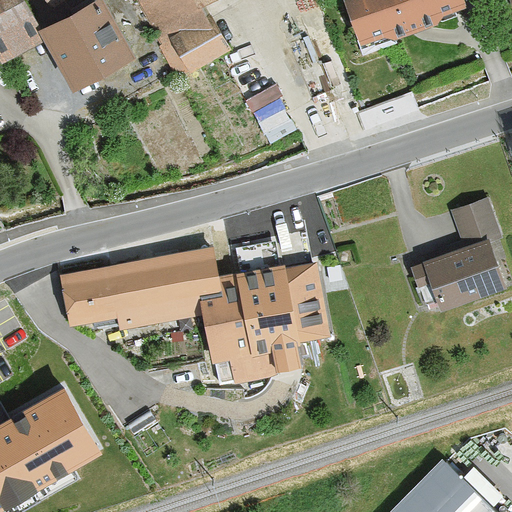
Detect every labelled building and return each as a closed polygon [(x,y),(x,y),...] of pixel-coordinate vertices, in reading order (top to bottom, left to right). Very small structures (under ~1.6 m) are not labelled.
[(0,0),(0,54),(3,60),(46,36),(40,27),(25,0),(0,0)] [(46,36),(73,86),(133,53),(103,0),(88,0),(40,27),(46,36)] [(161,47),(179,77),(231,46),(212,14),(207,17),(200,5),(207,0),(48,0),(51,4),(58,0),(140,0),(166,44),(161,47)] [(436,15),(465,4),(463,0),(346,0),(361,40),(389,30),(392,36),(438,20),(436,15)] [(413,263),(425,300),(439,296),(442,305),(505,284),(489,238),(413,263)] [(221,298),(217,275),(212,247),(61,273),(70,322),(119,314),(121,326),(205,312),(203,301),(221,298)] [(286,263),(217,275),(221,298),(203,301),(205,312),(213,359),(302,343),(301,339),(329,334),(317,261),(286,267),(286,263)] [(64,380),(0,417),(0,501),(101,444),(64,380)] [(494,511),(447,464),(397,511),(494,511)]
